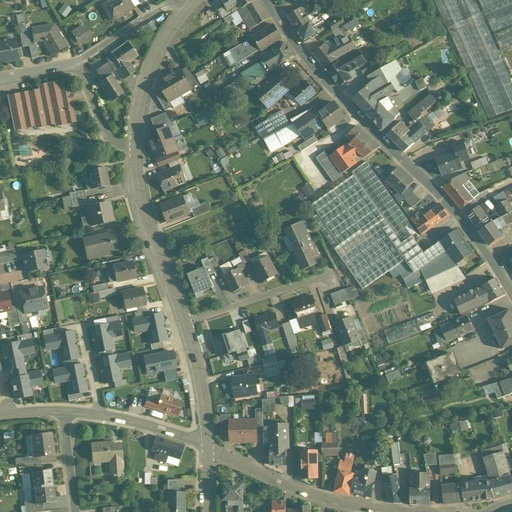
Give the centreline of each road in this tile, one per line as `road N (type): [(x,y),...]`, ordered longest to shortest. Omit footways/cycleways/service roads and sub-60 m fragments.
road 1 (residential): [(511,294),(459,218),(310,64),(267,0)]
road 2 (residential): [(208,444),(325,499),(393,511)]
road 3 (secondary): [(136,146),(138,192),(184,325)]
road 4 (residential): [(184,325),(318,279),(326,302)]
road 5 (residential): [(208,444),(65,410)]
road 6 (secondary): [(185,13),(146,81),(136,146)]
road 7 (residential): [(76,63),(169,3),(185,13)]
road 8 (secondary): [(184,325),(208,444)]
